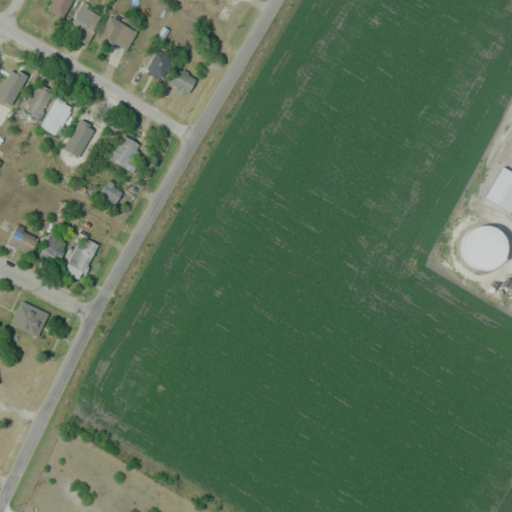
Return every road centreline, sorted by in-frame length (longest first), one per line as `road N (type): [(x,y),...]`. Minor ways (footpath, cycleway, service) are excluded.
road 1 (residential): [(0,510),(92,317),(273,0)]
road 2 (residential): [(0,15),(194,141)]
